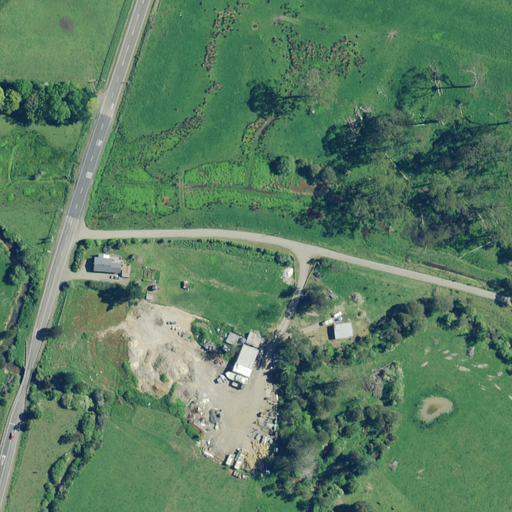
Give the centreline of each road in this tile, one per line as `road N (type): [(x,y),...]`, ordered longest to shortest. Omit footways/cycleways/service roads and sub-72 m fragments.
road 1 (unclassified): [(69,231),(227,232),(511,301)]
road 2 (secondary): [(0,486),(69,231)]
road 3 (secondary): [(69,231),(146,0)]
